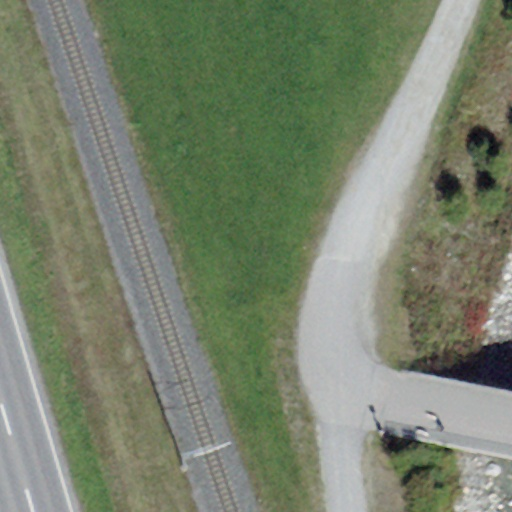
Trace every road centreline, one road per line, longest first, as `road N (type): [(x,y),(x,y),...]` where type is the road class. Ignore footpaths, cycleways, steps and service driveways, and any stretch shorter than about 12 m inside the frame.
road 1 (track): [(458,0),(352,243),(330,314),(331,370)]
road 2 (track): [(331,370),(371,398),(511,426)]
road 3 (track): [(331,370),(348,511)]
road 4 (primary): [(0,382),(37,511)]
